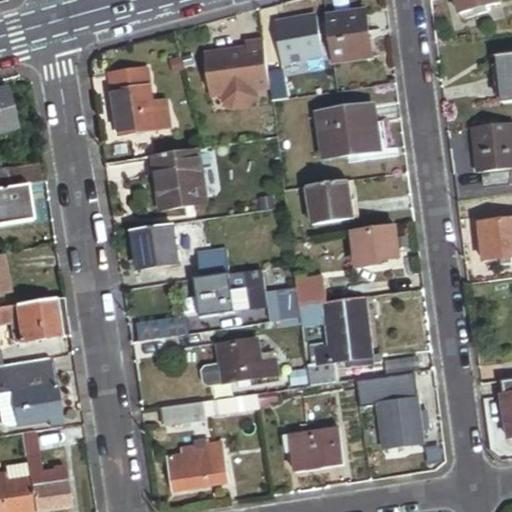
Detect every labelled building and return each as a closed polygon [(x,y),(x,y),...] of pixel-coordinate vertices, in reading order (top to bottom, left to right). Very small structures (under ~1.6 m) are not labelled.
[(500,0),(457,0),(462,16),(502,6),(500,0)] [(367,11),(327,17),(333,64),(374,58),(367,11)] [(284,64),(326,56),(318,18),(277,26),(284,64)] [(272,90),(266,43),(248,45),(249,50),(207,55),(212,98),(224,96),(226,104),(234,110),(251,108),(258,99),(257,92),(272,90)] [(511,55),(500,57),(505,104),(511,103),(511,55)] [(113,94),(151,88),(148,71),(111,77),(113,94)] [(154,105),(151,88),(113,94),(120,138),(158,132),(154,105)] [(5,92),(0,93),(0,135),(16,131),(5,92)] [(154,105),(158,132),(172,129),(168,103),(154,105)] [(373,108),(318,116),(324,161),(358,156),(359,163),(387,159),(382,122),(375,123),(373,108)] [(511,172),(511,125),(474,130),(480,176),(484,176),(509,173),(511,172)] [(197,152),(151,160),(160,215),(206,208),(197,152)] [(46,184),(44,167),(7,173),(9,190),(26,187),(46,184)] [(7,173),(0,173),(0,191),(9,190),(7,173)] [(511,187),(509,173),(484,176),(486,190),(511,187)] [(357,222),(352,183),(306,190),(311,228),(357,222)] [(26,187),(9,190),(0,191),(0,226),(32,222),(26,187)] [(511,222),(481,226),(485,264),(511,260),(511,222)] [(172,227),(135,233),(141,271),(178,266),(172,227)] [(399,255),(396,229),(354,234),(358,267),(365,271),(374,270),(379,264),(378,258),(399,255)] [(201,281),(229,277),(225,252),(197,256),(201,281)] [(0,293),(8,292),(2,254),(0,254),(0,293)] [(252,312),(247,275),(229,277),(201,281),(195,282),(201,319),(252,312)] [(322,280),(297,284),(300,306),(300,309),(326,305),(322,280)] [(70,338),(64,300),(55,302),(61,339),(70,338)] [(370,322),(367,300),(326,305),(329,328),(370,322)] [(61,339),(55,302),(15,308),(21,346),(61,339)] [(302,320),(303,331),(329,328),(326,305),(300,309),(302,320)] [(300,309),(300,306),(275,309),(277,323),(302,320),(300,309)] [(15,308),(0,310),(0,326),(9,325),(12,343),(18,346),(21,346),(15,308)] [(184,319),(139,322),(140,340),(185,337),(184,319)] [(375,360),(370,322),(329,328),(332,351),(334,366),(375,360)] [(266,381),(263,366),(262,357),(260,343),(219,350),(221,365),(224,387),(266,381)] [(309,347),(312,369),(320,368),(318,353),(325,352),(324,345),(309,347)] [(334,366),(332,351),(325,352),(318,353),(320,368),(334,366)] [(276,354),(262,357),(263,366),(277,363),(276,354)] [(416,360),(385,364),(387,379),(418,374),(416,360)] [(51,361),(8,367),(11,381),(38,377),(39,383),(43,382),(44,389),(55,387),(51,361)] [(277,363),(263,366),(266,381),(279,379),(277,363)] [(208,390),(224,387),(221,365),(205,368),(201,374),(202,386),(208,390)] [(312,369),(308,369),(311,389),(336,386),(334,366),(320,368),(312,369)] [(0,425),(5,429),(18,427),(12,394),(11,381),(8,367),(3,369),(0,368),(0,425)] [(38,377),(11,381),(12,394),(44,389),(43,382),(39,383),(38,377)] [(363,409),(375,407),(374,397),(391,395),(391,390),(399,389),(398,379),(384,381),(385,389),(372,391),(371,382),(359,383),(363,409)] [(511,382),(503,384),(506,398),(511,397),(511,382)] [(61,421),(55,387),(44,389),(12,394),(18,427),(61,421)] [(379,407),(411,403),(410,392),(400,394),(399,389),(391,390),(391,395),(374,397),(375,407),(379,407)] [(259,397),(202,404),(204,420),(261,413),(259,397)] [(511,397),(506,398),(503,399),(510,442),(511,441),(511,397)] [(420,401),(411,403),(379,407),(385,452),(425,447),(420,401)] [(204,420),(202,404),(190,406),(193,427),(205,426),(204,420)] [(190,406),(162,410),(165,431),(193,427),(190,406)] [(226,422),(215,423),(217,435),(227,433),(226,422)] [(292,439),(295,455),(298,475),(345,468),(339,431),(292,439)] [(43,474),(37,434),(22,437),(27,465),(29,478),(57,474),(57,478),(65,477),(63,466),(51,468),(52,473),(43,474)] [(289,456),(295,455),(292,439),(286,439),(289,456)] [(207,451),(207,447),(206,443),(195,445),(195,448),(196,453),(207,451)] [(229,486),(222,444),(207,447),(207,451),(196,453),(195,448),(191,449),(192,456),(169,459),(175,494),(229,486)] [(34,511),(31,490),(29,478),(27,465),(5,469),(6,474),(0,474),(0,511),(34,511)] [(57,474),(29,478),(31,490),(66,484),(65,477),(57,478),(57,474)] [(31,490),(34,511),(51,511),(70,509),(66,484),(31,490)]
